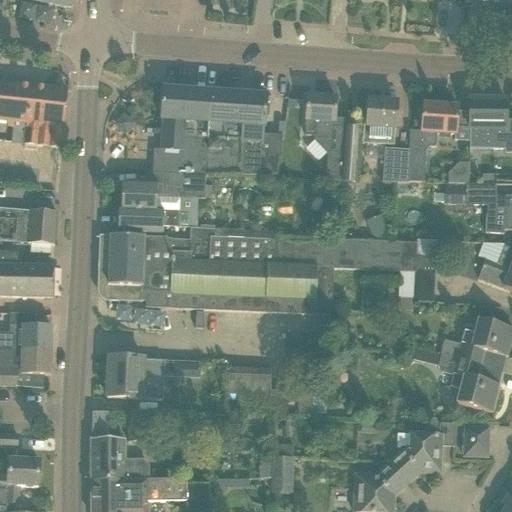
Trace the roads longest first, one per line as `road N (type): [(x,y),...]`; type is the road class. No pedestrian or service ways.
road 1 (residential): [(74,511),(87,42)]
road 2 (tertiary): [(511,68),(87,42)]
